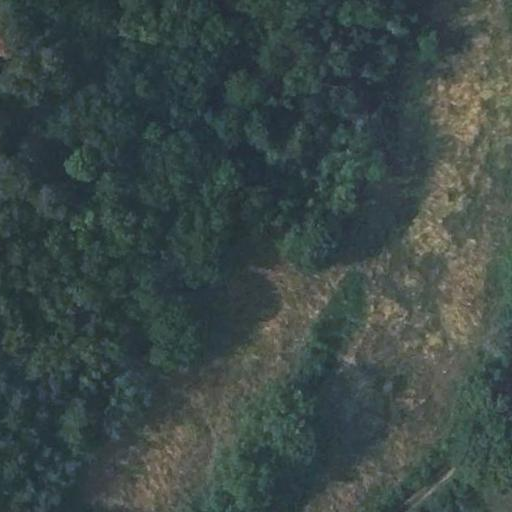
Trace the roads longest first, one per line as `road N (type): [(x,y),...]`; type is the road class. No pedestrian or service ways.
road 1 (track): [(0,164),(34,88),(71,34),(63,24),(34,32),(0,80)]
road 2 (track): [(0,501),(55,384),(43,363),(0,376)]
road 3 (track): [(511,395),(401,511)]
